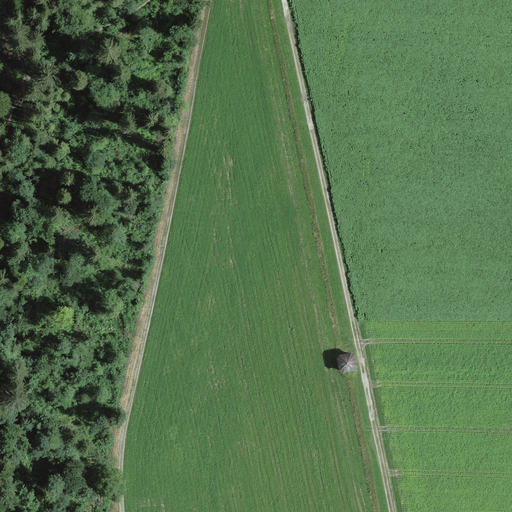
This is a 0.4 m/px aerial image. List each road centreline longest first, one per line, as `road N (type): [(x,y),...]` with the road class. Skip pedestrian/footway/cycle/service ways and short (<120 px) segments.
road 1 (track): [(284,0),(391,511)]
road 2 (track): [(208,0),(130,397),(124,511)]
